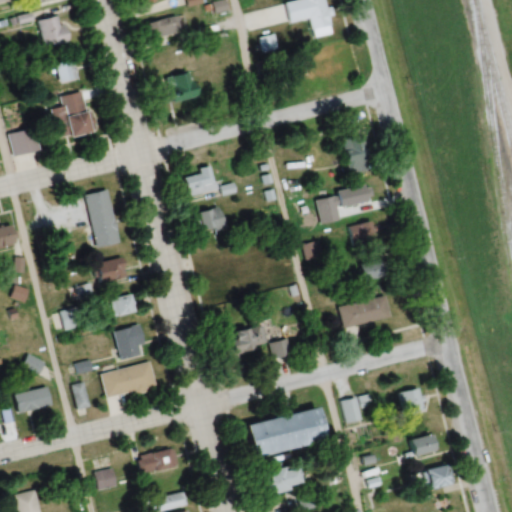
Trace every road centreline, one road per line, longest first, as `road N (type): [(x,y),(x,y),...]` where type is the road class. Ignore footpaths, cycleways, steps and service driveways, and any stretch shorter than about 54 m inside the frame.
road 1 (residential): [(221,511),(95,0)]
road 2 (residential): [(488,511),(362,0)]
road 3 (residential): [(196,407),(448,347)]
road 4 (residential): [(135,156),(384,87)]
road 5 (residential): [(0,457),(196,407)]
road 6 (residential): [(0,189),(135,156)]
